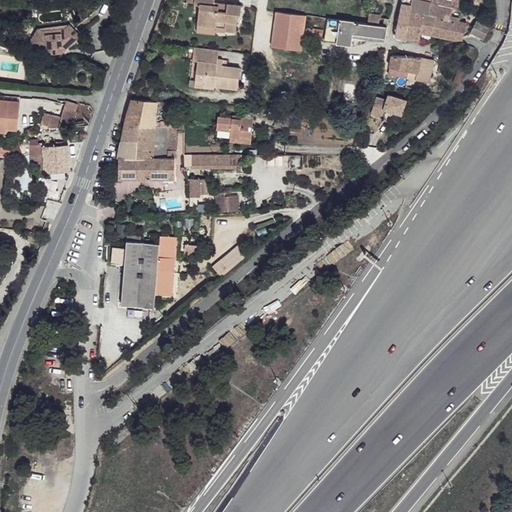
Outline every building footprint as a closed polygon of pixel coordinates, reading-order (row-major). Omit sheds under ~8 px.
[(219,12),(220,0),(196,0),(196,5),(201,6),(197,34),(216,37),(217,34),(226,33),(238,33),(239,17),(242,17),(242,7),(229,6),(228,13),(219,12)] [(402,0),(395,35),(406,37),(420,38),(422,33),(461,39),(465,22),(459,20),(459,15),(457,12),(459,0),(402,0)] [(303,15),(268,10),(263,46),(299,51),(303,15)] [(364,17),(362,22),(328,19),(323,42),(348,46),(349,37),(383,41),(386,20),(364,17)] [(488,28),(474,22),(471,29),(484,36),(488,28)] [(46,33),(37,27),(29,38),(48,52),(63,51),(80,33),(68,24),(63,32),(46,33)] [(63,32),(68,24),(37,27),(46,33),(63,32)] [(220,49),(194,46),(194,60),(198,61),(197,77),(207,78),(205,85),(216,88),(216,85),(239,87),(242,67),(226,64),(225,58),(220,56),(220,49)] [(407,76),(418,76),(431,78),(433,60),(420,58),(392,54),(389,66),(407,69),(407,76)] [(198,61),(194,60),(190,82),(205,85),(207,78),(197,77),(198,61)] [(407,69),(389,66),(388,72),(407,76),(407,69)] [(388,98),(378,96),(373,113),(384,116),(387,107),(404,112),(407,98),(390,93),(388,98)] [(4,103),(0,102),(0,129),(8,131),(9,127),(19,128),(21,99),(4,98),(4,103)] [(156,101),(131,99),(124,126),(154,127),(156,107),(156,101)] [(182,104),(156,101),(156,107),(169,109),(169,116),(181,116),(182,104)] [(232,117),(218,116),(216,126),(231,127),(231,130),(230,138),(239,138),(239,136),(251,137),(253,116),(241,115),(240,118),(232,117)] [(63,118),(45,116),(44,126),(52,127),(52,129),(62,127),(63,118)] [(154,127),(124,126),(120,157),(172,158),(177,151),(177,128),(154,127)] [(67,145),(40,148),(43,174),(70,171),(67,145)] [(240,154),(185,154),(184,164),(191,167),(240,165),(240,154)] [(295,155),(287,155),(287,165),(288,170),(296,169),(295,155)] [(172,158),(120,157),(118,178),(174,179),(172,158)] [(31,188),(31,172),(19,172),(18,187),(31,188)] [(209,179),(189,178),(188,213),(197,213),(196,197),(210,196),(209,179)] [(230,191),(221,192),(223,210),(231,209),(230,194),(230,191)] [(244,193),(230,194),(231,209),(245,208),(244,193)] [(162,248),(129,245),(124,309),(157,313),(158,299),(174,300),(178,242),(163,240),(162,248)] [(219,276),(249,255),(240,243),(211,264),(219,276)]
